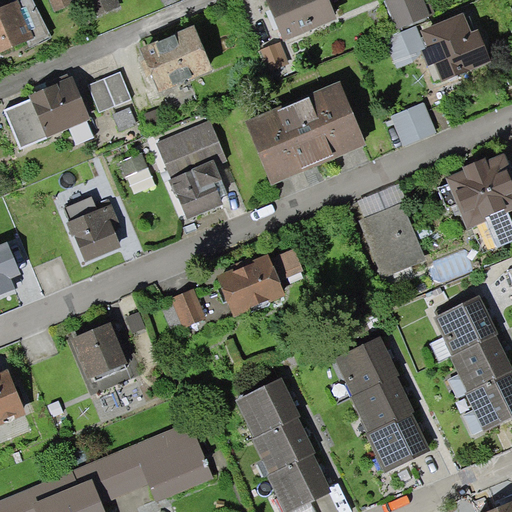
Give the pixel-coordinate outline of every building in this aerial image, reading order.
[(18,0),(16,0),(0,6),(0,51),(27,40),(35,37),(18,0)] [(18,0),(35,37),(27,40),(30,47),(52,37),(32,0),(18,0)] [(75,3),(74,0),(50,0),(55,11),(75,3)] [(118,0),(81,0),(89,19),(121,6),(118,0)] [(337,19),(329,0),(266,0),(284,41),(337,19)] [(424,0),(386,0),(398,29),(431,15),(424,0)] [(464,12),(421,29),(428,46),(425,47),(421,49),(425,57),(428,66),(435,63),(442,81),(492,60),(479,29),(472,32),(464,12)] [(213,70),(194,25),(140,48),(159,92),(213,70)] [(385,39),(398,68),(425,57),(421,49),(425,47),(416,26),(385,39)] [(281,41),(261,49),(270,71),(289,63),(281,41)] [(121,71),(88,84),(100,112),(132,99),(121,71)] [(91,119),(72,77),(29,95),(47,138),(91,119)] [(282,105),(245,120),(272,184),(367,145),(340,80),(306,95),(307,97),(283,108),(282,105)] [(436,133),(424,102),(391,116),(404,146),(436,133)] [(160,105),(143,113),(149,128),(167,121),(160,105)] [(130,107),(113,114),(120,131),(137,123),(130,107)] [(210,120),(156,143),(171,179),(169,180),(175,195),(177,194),(187,219),(224,204),(221,197),(214,182),(222,179),(216,165),(227,161),(210,120)] [(148,166),(141,152),(117,162),(123,177),(148,166)] [(464,170),(446,177),(468,229),(487,221),(498,248),(511,242),(511,221),(508,212),(511,209),(511,169),(505,153),(488,160),(487,156),(463,166),(464,170)] [(228,194),(222,179),(214,182),(221,197),(228,194)] [(399,184),(359,201),(366,218),(403,202),(407,200),(399,184)] [(71,220),(97,209),(92,196),(66,207),(71,220)] [(427,259),(403,202),(366,218),(359,221),(383,278),(427,259)] [(71,220),(67,222),(73,236),(75,235),(85,261),(122,246),(114,229),(121,226),(111,203),(97,209),(71,220)] [(0,295),(15,289),(11,278),(21,274),(8,241),(0,244),(0,295)] [(294,249),(270,258),(280,281),(303,271),(294,249)] [(232,268),(217,275),(234,316),(286,295),(280,281),(270,258),(269,254),(252,261),(253,263),(233,271),(232,268)] [(206,318),(194,289),(171,298),(172,300),(183,328),(206,318)] [(497,335),(499,334),(480,295),(434,317),(453,356),(497,335)] [(183,328),(172,300),(161,305),(172,332),(183,328)] [(140,312),(126,317),(132,333),(146,328),(140,312)] [(111,322),(71,339),(88,379),(93,377),(125,364),(128,363),(111,322)] [(453,356),(451,357),(468,393),(511,371),(511,366),(497,335),(453,356)] [(399,374),(380,336),(334,358),(352,396),(397,375),(399,374)] [(127,369),(125,364),(93,377),(95,381),(127,369)] [(0,425),(27,415),(8,369),(0,372),(0,425)] [(511,418),(511,372),(511,371),(468,393),(466,394),(484,432),(511,419),(511,418)] [(350,397),(368,433),(412,412),(414,411),(397,375),(352,396),(350,397)] [(236,400),(254,438),(299,417),(301,416),(282,377),(236,400)] [(368,433),(366,434),(384,472),(431,450),(412,412),(368,433)] [(253,439),(270,474),(314,453),(316,452),(299,417),(254,438),(253,439)] [(0,511),(36,511),(33,503),(92,479),(102,504),(148,485),(140,465),(198,441),(190,422),(0,500),(0,511)] [(198,441),(140,465),(148,485),(155,501),(213,478),(198,441)] [(288,511),(332,491),(314,453),(270,474),(267,475),(285,511),(288,511)] [(105,511),(102,504),(92,479),(33,503),(36,511),(105,511)] [(511,511),(511,501),(486,511),(511,511)]
